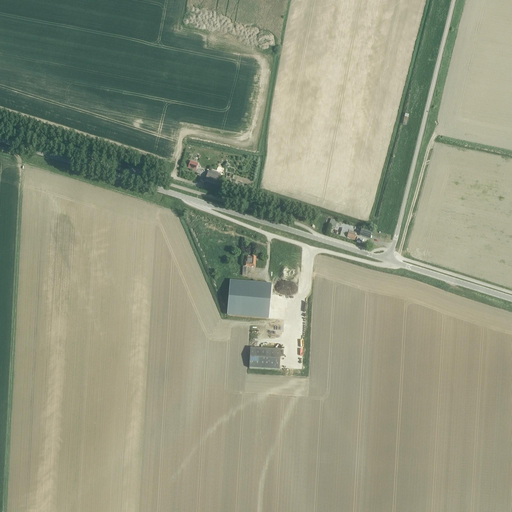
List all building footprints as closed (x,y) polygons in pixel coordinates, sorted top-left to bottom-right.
[(205,180),(218,184),(221,175),(208,171),(205,180)] [(361,230),(359,236),(370,240),(372,233),(361,230)] [(347,238),(354,241),(356,236),(355,236),(356,233),(349,231),(347,238)] [(242,275),(246,276),(246,267),(255,268),(256,258),(255,257),(254,256),(252,256),(252,257),(246,257),(245,262),(244,262),(244,266),(243,265),(242,275)] [(268,318),(270,293),(271,285),(262,284),(231,282),(228,315),(268,318)] [(250,348),(249,368),(279,370),(280,350),(250,348)]
